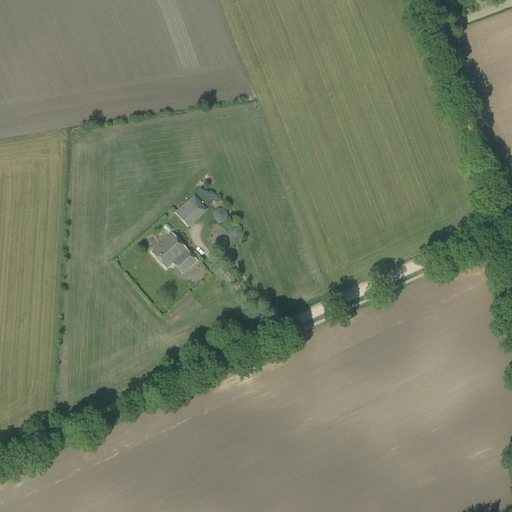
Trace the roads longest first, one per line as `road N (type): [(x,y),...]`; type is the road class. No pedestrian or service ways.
road 1 (unclassified): [(0,456),(292,326)]
road 2 (unclassified): [(503,228),(421,0)]
road 3 (track): [(292,326),(511,224)]
